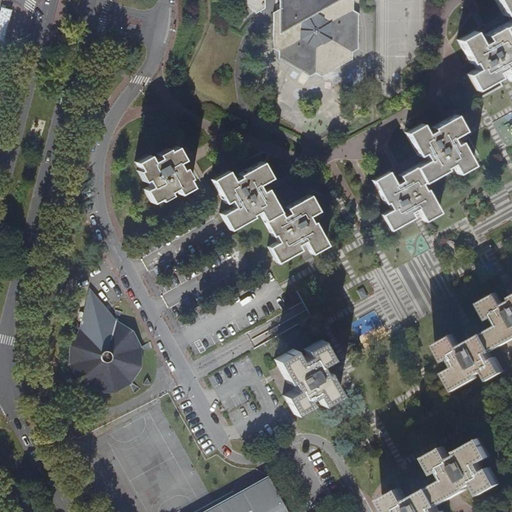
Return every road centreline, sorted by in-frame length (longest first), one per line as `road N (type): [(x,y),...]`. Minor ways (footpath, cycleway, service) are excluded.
road 1 (residential): [(158,36),(104,135),(96,179),(104,229),(228,454),(253,459),(302,438)]
road 2 (secondary): [(0,363),(83,24)]
road 3 (secondary): [(46,18),(0,193)]
road 4 (secondary): [(70,511),(8,393)]
